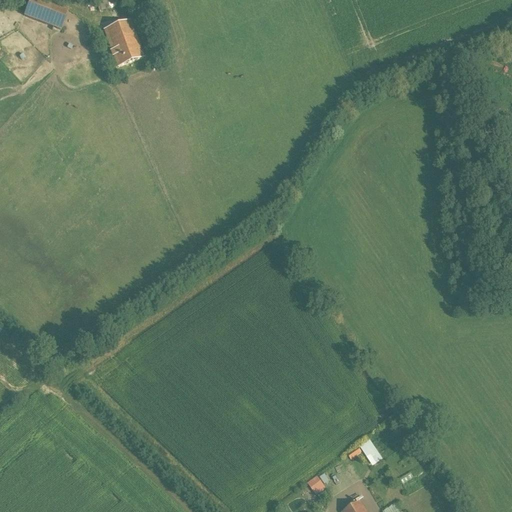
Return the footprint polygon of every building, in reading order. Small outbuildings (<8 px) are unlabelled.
[(48,0),(34,0),(28,21),(70,35),(78,10),(48,0)] [(146,60),(132,24),(107,33),(121,70),(146,60)] [(504,66),(488,71),(491,80),(507,75),(504,66)] [(501,113),(486,116),(489,131),(504,128),(501,113)] [(326,488),(318,477),(308,484),(316,495),(326,488)] [(366,511),(361,503),(346,511),(366,511)]
